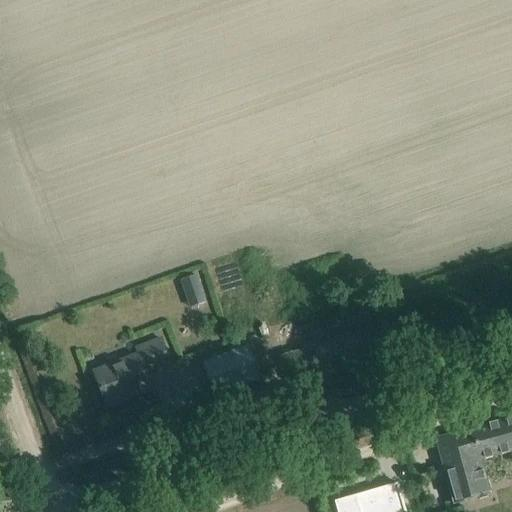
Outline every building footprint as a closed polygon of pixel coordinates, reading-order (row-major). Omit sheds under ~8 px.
[(340,260),(299,271),(306,298),(347,286),(340,260)] [(196,275),(183,280),(184,282),(192,307),(205,303),(196,275)] [(391,340),(388,322),(281,357),(286,373),(391,340)] [(140,353),(113,364),(94,371),(106,403),(135,392),(136,396),(153,389),(147,371),(170,363),(163,344),(160,336),(137,345),(140,353)] [(249,346),(204,363),(216,397),(261,380),(249,346)] [(511,452),(511,417),(436,438),(455,506),(474,501),(491,496),(481,462),(511,452)] [(357,496),(334,502),(336,507),(339,506),(340,511),(405,511),(398,484),(385,488),(386,490),(357,498),(357,496)]
